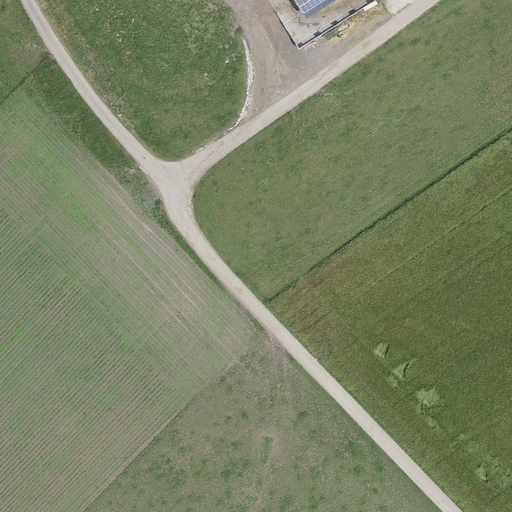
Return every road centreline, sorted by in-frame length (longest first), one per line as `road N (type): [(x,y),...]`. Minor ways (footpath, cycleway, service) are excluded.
road 1 (track): [(25,0),(165,197),(283,340),(445,511)]
road 2 (track): [(165,197),(442,0)]
